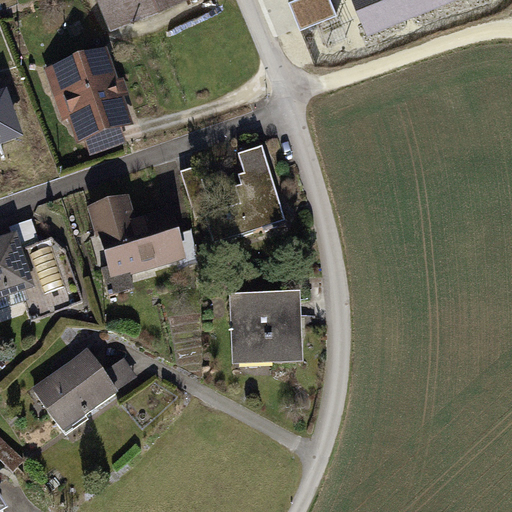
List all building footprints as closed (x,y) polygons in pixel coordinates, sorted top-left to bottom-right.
[(159,0),(89,0),(99,24),(159,0)] [(331,0),(293,0),(289,2),(300,29),(337,14),(331,0)] [(355,0),(368,31),(445,0),(355,0)] [(129,128),(99,51),(41,73),(70,150),(129,128)] [(4,102),(0,103),(0,145),(17,140),(4,102)] [(277,221),(254,150),(201,166),(224,238),(277,221)] [(88,236),(103,284),(175,262),(160,213),(88,236)] [(19,227),(26,247),(42,242),(36,222),(19,227)] [(13,234),(0,238),(0,301),(32,290),(13,234)] [(294,365),(293,296),(227,296),(227,366),(294,365)] [(80,352),(27,388),(59,434),(112,398),(80,352)]
